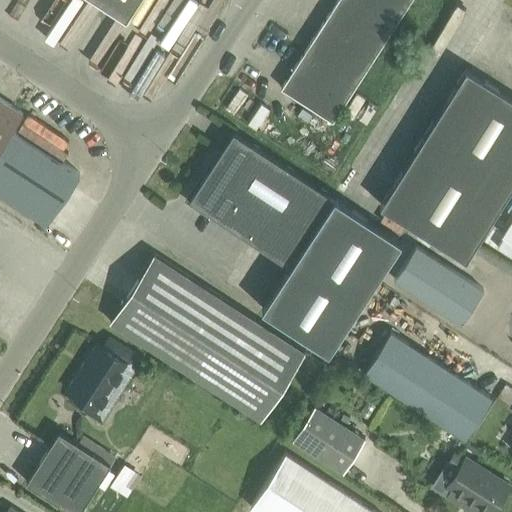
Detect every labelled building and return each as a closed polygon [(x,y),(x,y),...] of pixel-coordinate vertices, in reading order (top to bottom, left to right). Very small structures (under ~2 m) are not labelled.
[(98,0),(126,18),(137,0),(98,0)] [(410,0),(336,0),(280,88),(332,121),(410,0)] [(511,184),(511,97),(466,68),(379,205),(465,259),(511,184)] [(0,146),(11,130),(22,113),(0,98),(0,146)] [(290,98),(284,107),(299,116),(305,107),(290,98)] [(78,174),(11,130),(0,146),(0,194),(45,224),(78,174)] [(233,131),(188,199),(289,265),(261,308),(328,352),(401,241),(233,131)] [(511,217),(501,235),(511,242),(511,217)] [(414,232),(409,240),(461,268),(465,260),(414,232)] [(415,245),(393,279),(461,323),(483,289),(415,245)] [(261,419),(304,352),(153,254),(109,321),(261,419)] [(396,327),(407,304),(391,297),(380,319),(396,327)] [(363,373),(465,439),(492,397),(390,331),(363,373)] [(97,342),(67,389),(99,410),(126,368),(133,373),(143,357),(110,336),(103,346),(97,342)] [(322,357),(309,391),(325,397),(337,363),(322,357)] [(365,438),(315,406),(293,440),(343,472),(365,438)] [(78,511),(110,463),(59,430),(26,482),(72,511),(78,511)] [(0,443),(0,458),(8,464),(15,454),(0,443)] [(376,511),(285,453),(250,507),(257,511),(376,511)] [(490,511),(508,484),(465,457),(446,487),(485,511),(490,511)] [(127,466),(117,481),(135,493),(145,477),(127,466)]
